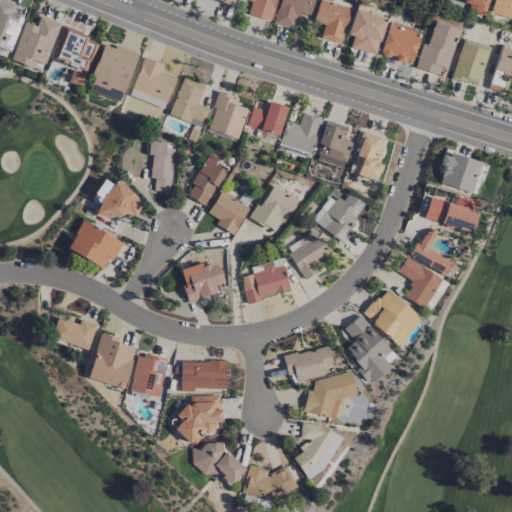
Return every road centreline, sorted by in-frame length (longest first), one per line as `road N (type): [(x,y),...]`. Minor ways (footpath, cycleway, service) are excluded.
road 1 (residential): [(0,271),(76,283),(171,330),(224,336),(282,326),(332,298),(368,261),(425,112)]
road 2 (residential): [(511,139),(104,0)]
